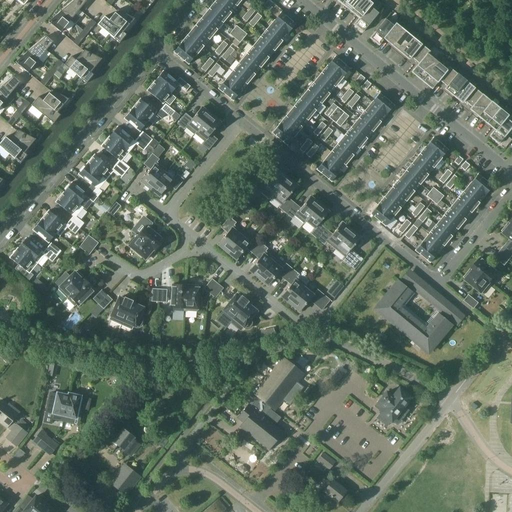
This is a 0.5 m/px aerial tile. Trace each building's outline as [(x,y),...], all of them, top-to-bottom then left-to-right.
[(83,0),(74,0),(60,12),(71,20),(70,20),(75,24),(80,19),(75,15),(86,2),(83,0)] [(237,5),(230,0),(216,0),(215,2),(230,14),(237,5)] [(268,0),(264,6),(268,9),(272,4),(268,0)] [(360,0),(346,0),(344,3),(353,10),(360,0)] [(360,0),(353,10),(360,16),(361,16),(369,6),(370,7),(372,4),(366,0),(360,0)] [(215,2),(208,10),(223,22),(230,14),(215,2)] [(361,16),(360,16),(353,25),(362,33),(378,14),(370,7),(369,6),(361,16)] [(246,13),(251,17),(255,12),(251,8),(246,13)] [(117,10),(109,20),(108,21),(123,33),(123,32),(134,19),(117,10)] [(208,10),(202,19),(216,31),(223,22),(208,10)] [(71,20),(60,12),(48,22),(60,33),(70,20),(71,20)] [(246,22),(251,17),(246,13),(242,19),(246,22)] [(273,22),(288,34),(295,25),(281,13),(273,22)] [(257,14),(253,19),(257,22),(262,17),(257,14)] [(126,35),(123,32),(123,33),(108,21),(109,20),(104,17),(97,25),(119,43),(126,35)] [(202,19),(195,27),(209,39),(216,31),(202,19)] [(253,28),(257,22),(253,19),(249,24),(253,28)] [(379,46),(386,37),(394,26),(393,26),(385,19),(369,38),(379,46)] [(87,25),(92,28),(96,23),(91,20),(87,25)] [(281,42),(288,34),(273,22),(267,30),(281,42)] [(386,37),(394,43),(404,31),(395,23),(393,26),(394,26),(386,37)] [(87,34),(92,28),(87,25),(82,31),(87,34)] [(236,26),(233,30),(238,34),(242,30),(240,29),(236,26)] [(195,27),(188,35),(202,47),(209,39),(195,27)] [(233,38),(234,39),(238,34),(233,30),(229,35),(233,38)] [(242,30),(238,34),(243,39),(247,34),(243,31),(242,30)] [(260,38),(274,50),(281,42),(267,30),(260,38)] [(82,31),(77,37),(81,41),(87,34),(82,31)] [(413,38),(404,31),(394,43),(402,50),(413,38)] [(240,43),(243,39),(238,34),(234,39),(236,40),(240,43)] [(188,35),(181,44),(196,56),(202,47),(188,35)] [(38,60),(53,42),(46,36),(27,52),(38,60)] [(81,41),(77,37),(73,42),(77,46),(81,41)] [(267,59),(274,50),(260,38),(253,47),(267,59)] [(402,50),(411,57),(421,44),(413,38),(402,50)] [(223,41),(219,47),(223,50),(227,45),(223,41)] [(196,56),(181,44),(174,52),(188,64),(196,56)] [(411,57),(418,63),(419,64),(427,54),(428,54),(430,52),(421,44),(411,57)] [(219,55),(223,50),(219,47),(215,52),(219,55)] [(230,47),(225,52),(230,56),(234,50),(230,47)] [(246,55),(261,67),(267,59),(253,47),(246,55)] [(84,50),(76,60),(75,61),(90,73),(101,59),(84,50)] [(38,60),(27,52),(15,62),(28,73),(33,66),(38,70),(43,64),(38,60)] [(225,61),(230,56),(225,52),(221,57),(225,61)] [(427,54),(419,64),(418,63),(411,72),(413,74),(421,81),(427,75),(437,62),(428,54),(427,54)] [(239,63),(254,75),(261,67),(246,55),(239,63)] [(93,75),(90,73),(75,61),(76,60),(71,57),(64,65),(86,83),(93,75)] [(335,57),(327,66),(342,78),(349,69),(335,57)] [(209,58),(205,63),(209,67),(214,62),(209,58)] [(54,65),(59,68),(63,64),(58,60),(54,65)] [(447,70),(446,70),(437,62),(427,75),(421,81),(432,90),(439,81),(439,80),(447,70)] [(205,72),(209,67),(205,63),(201,69),(205,72)] [(232,72),(247,84),(254,75),(239,63),(232,72)] [(216,64),(212,69),(216,72),(220,67),(216,64)] [(54,75),(59,68),(54,65),(49,71),(54,75)] [(327,66),(321,74),(335,86),(342,78),(327,66)] [(439,80),(439,81),(447,87),(457,74),(448,67),(446,70),(447,70),(439,80)] [(212,78),(216,72),(212,69),(207,74),(212,78)] [(49,71),(44,77),(48,81),(54,75),(49,71)] [(185,92),(190,87),(180,78),(176,83),(163,72),(155,81),(170,94),(178,85),(185,92)] [(225,80),(240,92),(247,84),(232,72),(225,80)] [(321,74),(314,83),(328,95),(335,86),(321,74)] [(447,87),(455,94),(466,81),(457,74),(447,87)] [(0,87),(0,96),(9,104),(14,99),(9,95),(20,82),(13,76),(0,87)] [(360,84),(364,79),(360,76),(356,81),(360,84)] [(48,81),(44,77),(40,83),(44,86),(48,81)] [(233,101),(240,92),(225,80),(218,89),(233,101)] [(170,94),(155,81),(147,91),(162,104),(170,94)] [(367,81),(362,86),(366,90),(371,84),(367,81)] [(474,88),(466,81),(455,94),(464,101),(474,88)] [(307,91),(321,103),(328,95),(314,83),(307,91)] [(474,88),(464,101),(472,107),(482,95),(474,88)] [(349,98),(353,92),(349,89),(345,94),(349,98)] [(51,90),(43,101),(42,101),(57,113),(68,99),(51,90)] [(307,91),(300,99),(315,111),(321,103),(307,91)] [(349,98),(345,94),(340,99),(345,103),(349,98)] [(356,94),(351,100),(356,103),(360,98),(356,94)] [(372,103),(387,115),(394,106),(379,94),(372,103)] [(491,102),(482,95),(472,107),(480,114),(491,102)] [(9,104),(0,96),(0,106),(5,110),(9,104)] [(60,115),(57,113),(42,101),(43,101),(38,97),(31,105),(53,124),(60,115)] [(293,108),(308,120),(315,111),(300,99),(293,108)] [(21,105),(26,108),(30,104),(25,100),(21,105)] [(140,100),(132,109),(148,122),(156,112),(140,100)] [(351,100),(347,105),(351,108),(356,103),(351,100)] [(499,108),(491,102),(480,114),(489,121),(499,108)] [(380,123),(387,115),(372,103),(365,111),(380,123)] [(161,110),(166,114),(170,117),(175,112),(165,104),(161,110)] [(333,104),(329,109),(336,115),(341,110),(340,109),(333,104)] [(21,115),(26,108),(21,105),(16,111),(21,115)] [(185,114),(177,124),(184,130),(185,128),(194,135),(195,134),(211,115),(201,108),(192,119),(185,114)] [(308,120),(293,108),(286,116),(301,128),(308,120)] [(497,128),(505,118),(506,118),(508,116),(499,108),(489,121),(496,128),(497,128)] [(148,122),(132,109),(124,119),(140,132),(148,122)] [(331,120),(332,121),(336,115),(329,109),(324,114),(331,120)] [(166,114),(161,110),(157,115),(161,119),(166,114)] [(341,110),(336,115),(344,122),(349,116),(342,111),(341,110)] [(16,111),(11,117),(16,121),(21,115),(16,111)] [(358,119),(373,131),(380,123),(365,111),(358,119)] [(220,123),(211,115),(195,134),(204,142),(202,145),(208,150),(217,140),(210,134),(220,123)] [(344,122),(336,115),(332,121),(333,122),(340,127),(344,122)] [(286,116),(279,124),(294,136),(301,128),(286,116)] [(16,121),(11,117),(7,123),(11,126),(16,121)] [(511,127),(511,123),(506,118),(505,118),(497,128),(496,128),(489,137),(498,144),(511,127)] [(366,140),(373,131),(358,119),(351,128),(366,140)] [(322,122),(317,127),(322,131),(326,126),(322,122)] [(294,136),(279,124),(272,133),(287,145),(294,136)] [(117,127),(109,137),(128,153),(136,144),(143,150),(148,145),(138,137),(135,142),(117,127)] [(317,136),(322,131),(317,127),(313,133),(317,136)] [(324,133),(328,136),(333,131),(328,128),(324,133)] [(344,136),(359,148),(366,140),(351,128),(344,136)] [(18,130),(10,141),(9,141),(24,153),(35,139),(18,130)] [(142,132),(138,137),(148,145),(152,140),(142,132)] [(324,133),(320,138),(324,142),(328,136),(324,133)] [(352,156),(359,148),(344,136),(338,144),(352,156)] [(27,155),(24,153),(9,141),(10,141),(5,137),(0,143),(0,147),(20,164),(27,155)] [(119,161),(115,165),(125,173),(129,168),(121,161),(128,153),(109,137),(101,147),(119,161)] [(426,147),(440,159),(448,150),(433,138),(426,147)] [(308,139),(304,144),(308,148),(312,142),(308,139)] [(304,153),(308,148),(304,144),(299,149),(304,153)] [(310,150),(314,153),(319,148),(314,144),(310,150)] [(352,156),(338,144),(331,153),(345,165),(352,156)] [(250,155),(253,151),(248,146),(245,150),(250,155)] [(426,147),(419,155),(434,167),(440,159),(426,147)] [(310,150),(306,155),(310,158),(314,153),(310,150)] [(339,173),(345,165),(331,153),(324,161),(339,173)] [(141,181),(150,189),(163,173),(164,173),(166,170),(157,162),(159,160),(152,154),(144,164),(151,169),(141,181)] [(94,155),(86,165),(106,181),(113,172),(120,178),(125,173),(115,165),(112,169),(94,155)] [(419,155),(412,164),(427,176),(434,167),(419,155)] [(458,165),(463,160),(459,156),(454,162),(458,165)] [(339,173),(324,161),(317,170),(331,182),(339,173)] [(465,162),(461,167),(465,171),(469,165),(465,162)] [(412,164),(405,172),(420,184),(427,176),(412,164)] [(96,189),(92,193),(97,197),(102,192),(99,189),(106,181),(86,165),(78,174),(96,189)] [(164,173),(163,173),(150,189),(159,196),(169,185),(176,190),(184,180),(189,174),(185,170),(180,177),(177,174),(172,180),(164,173)] [(448,179),(452,173),(448,170),(443,175),(448,179)] [(274,195),(287,179),(278,171),(269,183),(262,177),(254,187),(269,200),(271,197),(274,194),(274,195)] [(405,172),(398,180),(413,192),(420,184),(405,172)] [(448,179),(443,175),(439,180),(443,184),(448,179)] [(454,175),(450,180),(454,184),(458,179),(454,175)] [(470,183),(485,195),(492,187),(478,175),(470,183)] [(285,213),(294,203),(287,198),(297,186),(287,179),(274,195),(274,194),(271,197),(281,205),(278,208),(285,213)] [(398,180),(392,189),(406,201),(413,192),(398,180)] [(450,189),(454,184),(450,180),(446,186),(450,189)] [(71,183),(64,193),(79,205),(87,196),(71,183)] [(463,192),(478,204),(485,195),(470,183),(463,192)] [(433,188),(428,194),(433,199),(438,192),(437,191),(433,188)] [(392,189),(385,197),(399,209),(406,201),(392,189)] [(438,192),(433,199),(438,203),(444,196),(440,193),(438,192)] [(471,212),(478,204),(463,192),(457,200),(471,212)] [(73,216),(69,221),(79,229),(83,223),(76,217),(83,208),(79,205),(64,193),(56,202),(73,216)] [(93,202),(97,197),(92,193),(88,198),(93,202)] [(247,196),(241,202),(245,205),(250,199),(247,196)] [(304,224),(319,205),(310,197),(300,209),(294,203),(285,213),(292,219),(294,216),(304,224)] [(385,197),(378,205),(392,217),(399,209),(385,197)] [(450,208),(464,220),(471,212),(457,200),(450,208)] [(120,206),(115,202),(107,211),(112,216),(120,206)] [(416,208),(420,212),(424,207),(420,203),(416,208)] [(328,212),(319,205),(304,224),(312,231),(310,234),(317,239),(325,229),(319,224),(328,212)] [(392,217),(378,205),(371,214),(385,226),(392,217)] [(416,217),(420,212),(416,208),(411,214),(416,217)] [(457,229),(464,220),(450,208),(443,217),(457,229)] [(422,214),(427,217),(431,212),(427,209),(422,214)] [(56,233),(56,234),(60,237),(67,227),(75,234),(79,229),(69,221),(66,225),(49,211),(41,220),(56,233)] [(422,223),(427,217),(422,214),(418,219),(422,223)] [(162,238),(149,228),(153,223),(143,215),(131,231),(135,234),(137,236),(155,251),(163,241),(161,239),(162,238)] [(221,227),(227,233),(218,244),(227,252),(243,233),(234,225),(236,223),(229,217),(221,227)] [(436,225),(451,237),(457,229),(443,217),(436,225)] [(56,234),(56,233),(41,220),(33,230),(48,243),(56,234)] [(402,225),(406,229),(411,223),(406,220),(402,225)] [(335,250),(351,231),(341,223),(332,235),(325,229),(317,239),(324,245),(326,242),(335,250)] [(402,234),(406,229),(402,225),(398,230),(402,234)] [(409,230),(413,234),(417,229),(413,225),(409,230)] [(444,245),(451,237),(436,225),(429,234),(444,245)] [(409,239),(413,234),(409,230),(404,236),(409,239)] [(360,238),(351,231),(335,250),(344,257),(342,260),(354,270),(362,260),(350,250),(360,238)] [(252,240),(243,233),(227,252),(236,260),(246,248),(252,253),(261,243),(254,238),(252,240)] [(155,251),(137,236),(135,234),(127,244),(145,259),(148,256),(150,257),(155,251)] [(422,242),(437,254),(444,245),(429,234),(422,242)] [(88,236),(84,241),(93,249),(98,243),(88,236)] [(26,239),(18,248),(37,264),(44,255),(52,262),(56,256),(47,249),(43,253),(26,239)] [(93,249),(84,241),(80,247),(89,254),(93,249)] [(430,263),(437,254),(422,242),(415,251),(430,263)] [(51,243),(47,249),(56,256),(61,251),(51,243)] [(250,270),(259,278),(274,259),(265,251),(267,249),(261,243),(252,253),(259,259),(250,270)] [(511,252),(504,247),(500,252),(509,260),(511,256),(511,252)] [(30,273),(37,264),(18,248),(10,258),(27,272),(24,276),(29,280),(33,275),(30,273)] [(495,257),(505,265),(509,260),(500,252),(495,257)] [(480,257),(472,268),(490,283),(499,273),(496,271),(497,270),(483,259),(480,257)] [(283,266),(274,259),(259,278),(268,286),(269,284),(277,274),(284,279),(292,269),(286,264),(283,266)] [(490,283),(472,268),(467,274),(468,276),(465,280),(484,295),(492,285),(490,283)] [(281,296),(290,304),(306,285),(297,277),(299,275),(292,269),(284,279),(291,285),(281,296)] [(58,289),(67,298),(85,280),(79,274),(78,275),(74,272),(58,289)] [(204,289),(209,293),(217,284),(212,279),(204,289)] [(93,292),(92,291),(95,289),(85,280),(67,298),(74,306),(76,304),(78,306),(80,304),(93,292)] [(336,281),(326,292),(334,298),(343,287),(336,281)] [(398,281),(385,296),(398,307),(411,291),(398,281)] [(33,282),(31,284),(43,294),(47,289),(44,287),(45,286),(40,282),(37,285),(33,282)] [(416,291),(425,299),(433,290),(423,282),(416,291)] [(170,308),(184,309),(186,285),(172,284),(172,287),(170,308)] [(223,288),(217,284),(209,293),(215,298),(223,288)] [(186,285),(184,309),(184,311),(200,312),(201,298),(198,298),(198,288),(193,288),(194,286),(186,285)] [(306,285),(290,304),(300,311),(309,300),(322,310),(330,300),(317,290),(313,295),(304,288),(306,285)] [(93,299),(98,304),(107,295),(102,290),(93,299)] [(112,300),(107,295),(98,304),(103,309),(112,300)] [(234,319),(246,303),(247,303),(248,302),(241,296),(240,298),(236,295),(221,313),(231,322),(234,319)] [(469,295),(464,301),(474,308),(478,303),(469,295)] [(375,309),(393,323),(403,311),(398,307),(385,296),(375,309)] [(433,305),(442,313),(450,304),(440,296),(433,305)] [(109,320),(121,325),(131,303),(132,303),(132,301),(124,298),(124,299),(119,298),(109,320)] [(133,326),(135,327),(136,326),(138,326),(139,326),(140,325),(141,324),(142,324),(143,323),(144,322),(145,320),(145,319),(145,318),(146,317),(146,315),(146,314),(145,313),(145,311),(145,310),(144,309),(143,308),(132,303),(131,303),(121,325),(132,330),(133,326)] [(234,319),(244,327),(245,328),(246,328),(247,328),(248,328),(249,328),(250,327),(251,326),(252,325),(252,324),(252,323),(252,322),(252,321),(251,320),(251,319),(250,319),(256,311),(247,303),(246,303),(234,319)] [(421,325),(403,311),(393,323),(410,338),(421,325)] [(438,314),(426,329),(439,340),(451,324),(438,314)] [(428,353),(439,340),(426,329),(421,325),(410,338),(428,353)] [(9,349),(0,357),(6,363),(14,354),(9,349)] [(240,427),(269,449),(282,432),(263,417),(265,415),(272,420),(276,415),(269,410),(271,407),(274,410),(282,400),(288,405),(301,389),(295,384),(303,374),(283,358),(254,394),(258,397),(250,406),(249,405),(238,418),(243,423),(240,427)] [(48,375),(54,376),(57,363),(50,362),(48,375)] [(411,398),(399,388),(392,397),(386,392),(377,403),(381,406),(378,409),(381,411),(380,413),(391,422),(411,398)] [(51,419),(63,421),(69,395),(68,395),(61,393),(61,394),(57,393),(57,395),(50,393),(46,412),(53,413),(51,419)] [(69,394),(68,395),(69,395),(63,421),(74,424),(81,396),(78,396),(79,395),(71,393),(71,395),(69,394)] [(0,422),(7,427),(12,430),(6,438),(16,446),(27,433),(16,425),(11,422),(19,412),(12,407),(11,408),(0,400),(0,422)] [(117,444),(132,456),(140,445),(133,439),(133,438),(123,429),(117,436),(115,434),(106,446),(112,450),(117,444)] [(37,445),(43,450),(52,440),(41,431),(32,441),(37,445)] [(158,444),(163,448),(168,441),(163,437),(158,444)] [(58,445),(52,440),(43,450),(50,455),(58,445)] [(329,469),(335,462),(323,453),(317,460),(329,469)] [(117,473),(110,483),(126,495),(140,477),(129,468),(122,477),(117,473)] [(337,502),(346,491),(333,480),(333,481),(325,475),(320,480),(328,486),(324,492),(337,502)] [(39,511),(46,504),(48,503),(41,497),(40,499),(36,496),(33,499),(28,496),(19,507),(24,511),(23,511),(39,511)] [(203,511),(223,511),(229,507),(221,497),(203,511)]
